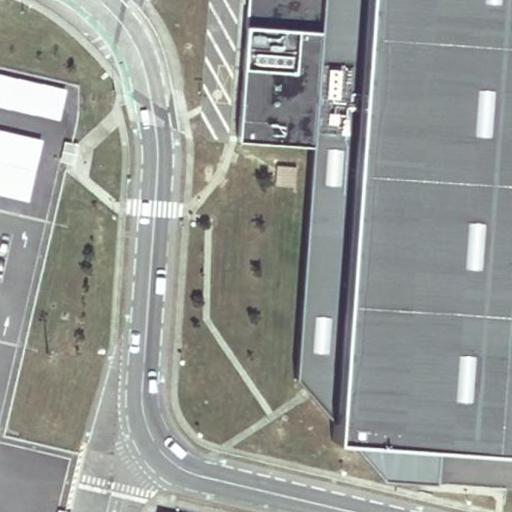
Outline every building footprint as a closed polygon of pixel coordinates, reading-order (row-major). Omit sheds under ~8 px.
[(243,0),(238,71),(289,75),(292,34),(316,35),(318,0),(243,0)] [(292,381),(321,415),(351,0),(318,0),(316,35),(308,148),(292,381)] [(511,0),(351,0),(321,415),(318,450),(359,453),(434,459),(511,464),(511,0)] [(230,143),(308,148),(316,35),(292,34),(289,75),(238,71),(230,143)] [(5,70),(0,68),(0,102),(17,106),(12,128),(70,140),(81,86),(5,70)] [(431,488),(434,459),(359,453),(375,482),(431,488)]
